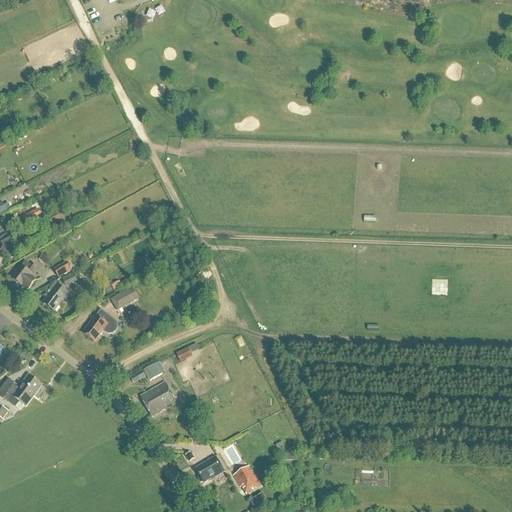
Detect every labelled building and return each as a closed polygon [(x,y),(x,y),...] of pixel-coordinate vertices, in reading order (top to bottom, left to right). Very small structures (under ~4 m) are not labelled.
[(8,204),(5,206),(3,202),(0,203),(0,214),(25,202),(21,195),(7,202),(8,204)] [(39,211),(22,219),(26,227),(43,219),(39,211)] [(61,211),(49,217),(53,225),(65,219),(61,211)] [(0,265),(7,257),(11,260),(18,256),(11,244),(15,242),(12,237),(1,244),(3,248),(0,252),(0,265)] [(78,261),(81,267),(87,264),(83,258),(78,261)] [(11,280),(21,287),(22,286),(28,291),(35,281),(32,278),(39,269),(33,265),(32,267),(24,262),(11,280)] [(55,271),(60,279),(71,272),(66,264),(55,271)] [(61,279),(64,286),(75,281),(72,274),(61,279)] [(66,302),(70,296),(60,289),(61,287),(54,282),(52,285),(43,297),(44,298),(40,303),(54,313),(64,301),(65,301),(66,302)] [(125,294),(118,298),(124,309),(131,306),(125,294)] [(81,335),(93,344),(103,332),(105,333),(108,335),(111,334),(114,331),(114,328),(114,324),(112,322),(99,312),(95,317),(94,317),(81,335)] [(180,364),(192,358),(188,350),(175,356),(180,364)] [(156,365),(144,372),(150,382),(162,375),(156,365)] [(26,408),(42,387),(29,377),(20,389),(14,384),(3,400),(16,409),(20,403),(26,408)] [(165,384),(140,398),(152,419),(177,405),(165,384)] [(1,407),(0,407),(0,419),(3,421),(9,413),(1,407)] [(190,463),(194,461),(190,454),(186,457),(190,463)] [(215,458),(195,470),(200,478),(198,481),(200,483),(203,483),(204,485),(210,481),(211,481),(224,473),(215,458)] [(241,488),(246,496),(261,487),(249,467),(232,477),(239,488),(241,488)]
